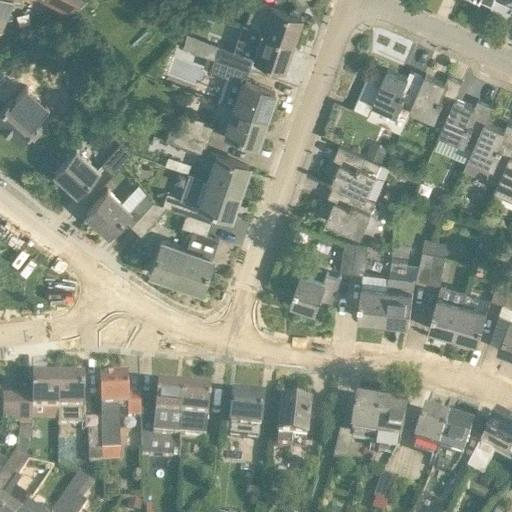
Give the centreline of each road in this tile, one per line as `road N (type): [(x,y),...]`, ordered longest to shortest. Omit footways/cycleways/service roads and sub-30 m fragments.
road 1 (residential): [(347,0),(230,344)]
road 2 (tertiary): [(511,398),(434,371),(230,344)]
road 3 (residential): [(511,65),(360,0)]
road 4 (tertiary): [(116,293),(0,203)]
road 5 (residential): [(0,335),(72,328),(116,293)]
road 6 (tertiary): [(230,344),(203,340),(116,293)]
